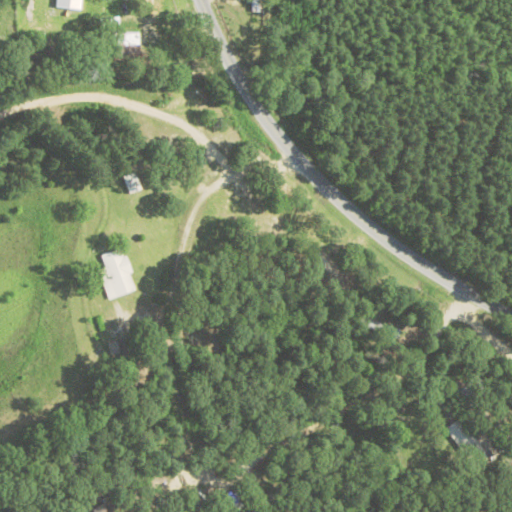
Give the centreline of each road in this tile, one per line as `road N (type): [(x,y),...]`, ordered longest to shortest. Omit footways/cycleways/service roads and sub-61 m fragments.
road 1 (residential): [(511,315),(443,278),(349,210),(252,102),(200,0)]
road 2 (residential): [(0,149),(252,102)]
